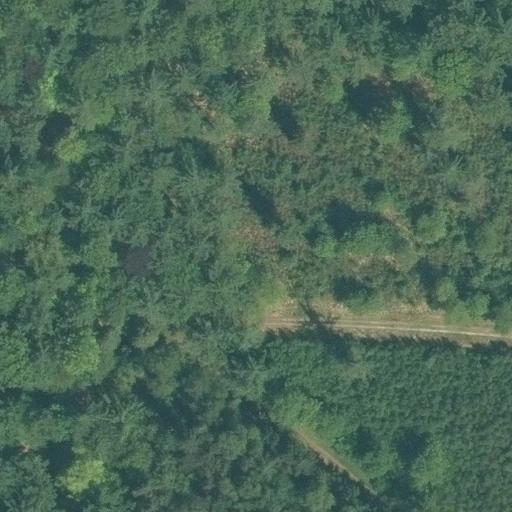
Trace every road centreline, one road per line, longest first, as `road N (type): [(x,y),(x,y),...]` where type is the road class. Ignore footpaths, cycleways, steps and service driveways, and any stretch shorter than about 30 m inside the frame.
road 1 (track): [(406,511),(168,316),(183,307),(511,337)]
road 2 (track): [(147,288),(106,511)]
road 3 (track): [(143,329),(0,342)]
